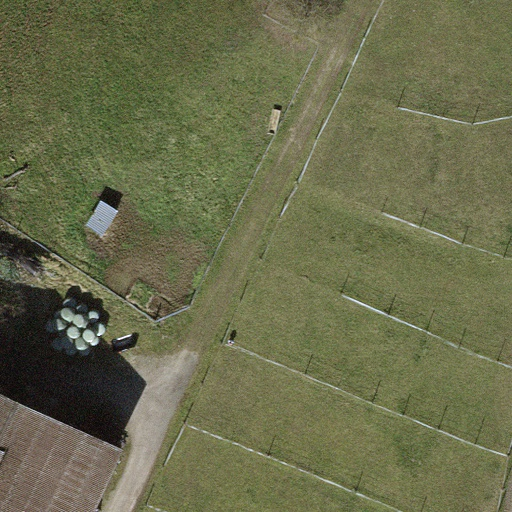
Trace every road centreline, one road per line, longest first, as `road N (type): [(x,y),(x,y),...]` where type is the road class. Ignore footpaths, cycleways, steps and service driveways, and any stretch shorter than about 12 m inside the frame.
road 1 (track): [(176,383),(367,0)]
road 2 (track): [(176,383),(114,511)]
